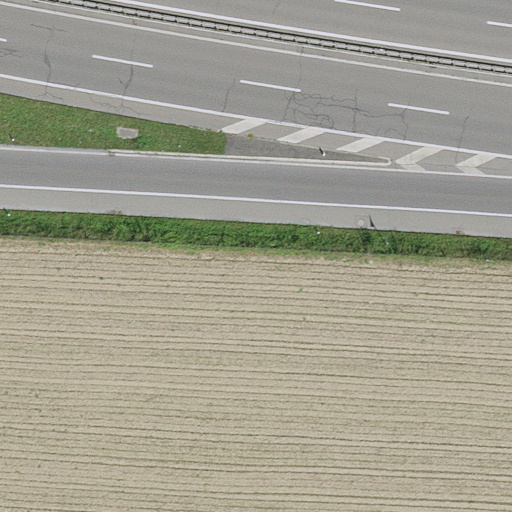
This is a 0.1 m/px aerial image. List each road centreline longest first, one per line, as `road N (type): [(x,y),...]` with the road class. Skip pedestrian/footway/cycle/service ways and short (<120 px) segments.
road 1 (motorway): [(0,38),(511,122)]
road 2 (motorway): [(0,165),(511,192)]
road 3 (motorway): [(511,23),(352,0)]
